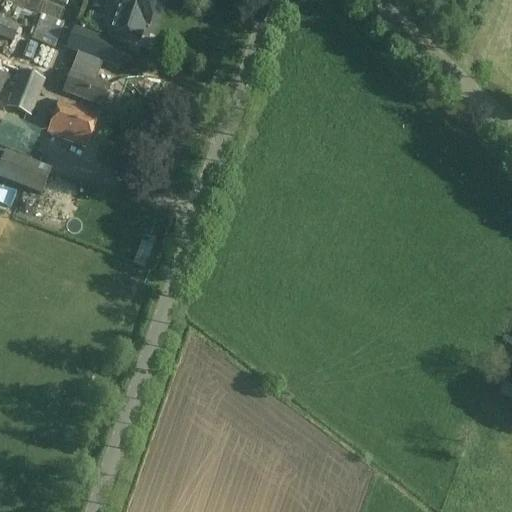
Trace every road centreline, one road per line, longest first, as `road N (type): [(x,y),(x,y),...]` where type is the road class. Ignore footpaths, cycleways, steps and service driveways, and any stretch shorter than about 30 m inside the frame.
road 1 (unclassified): [(93,511),(273,0)]
road 2 (tertiary): [(511,134),(368,0)]
